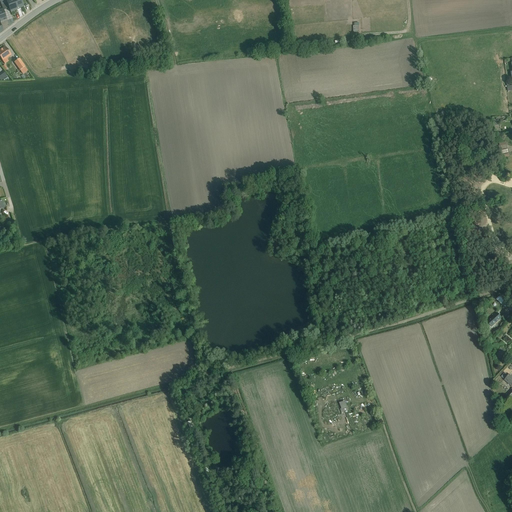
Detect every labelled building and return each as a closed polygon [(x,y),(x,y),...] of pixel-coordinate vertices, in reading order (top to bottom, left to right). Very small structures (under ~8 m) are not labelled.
[(17,10),(12,0),(6,2),(7,3),(4,4),(7,12),(10,11),(10,13),(11,12),(15,10),(15,11),(17,10)] [(12,0),(17,10),(20,9),(24,7),(24,8),(24,7),(21,0),(12,0)] [(8,61),(6,59),(11,56),(5,47),(0,50),(0,57),(4,64),(8,61)] [(23,75),(28,71),(25,67),(19,59),(14,63),(20,71),(23,75)] [(500,146),(499,146),(500,154),(500,155),(508,153),(509,153),(509,149),(507,149),(506,142),(499,143),(500,146)] [(501,296),(496,299),(505,308),(510,302),(502,296),(501,296)] [(506,322),(511,318),(506,313),(501,318),(497,313),(486,322),(491,327),(502,318),(505,321),(502,323),(503,325),(506,323),(506,322)]
